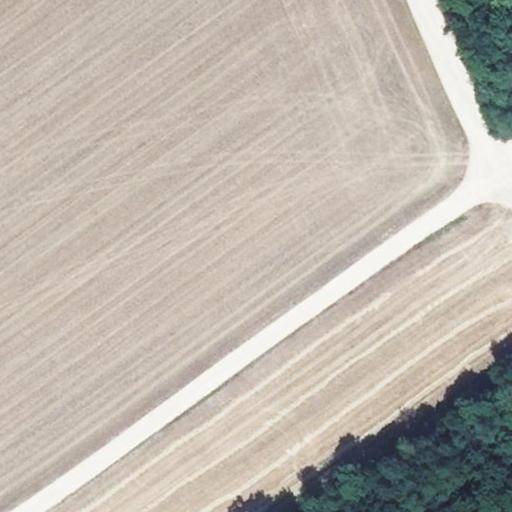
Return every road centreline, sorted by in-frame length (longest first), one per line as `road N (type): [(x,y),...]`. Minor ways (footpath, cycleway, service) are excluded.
road 1 (track): [(28,511),(502,184)]
road 2 (track): [(502,184),(422,0)]
